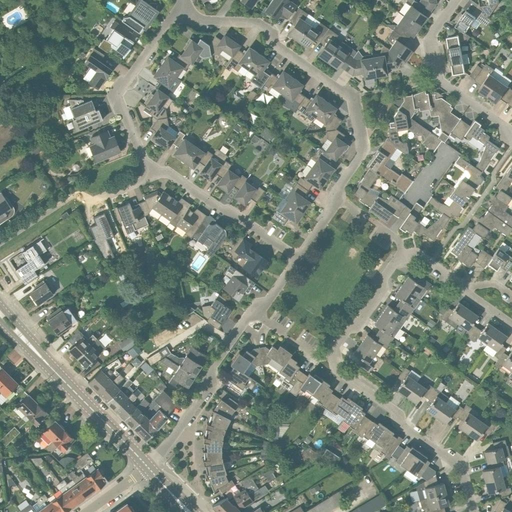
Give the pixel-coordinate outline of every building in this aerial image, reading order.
[(240,0),(252,9),(257,0),(240,0)] [(288,19),(296,6),(287,0),(272,0),(265,10),(278,19),(281,14),(288,19)] [(418,4),(419,5),(430,12),(436,4),(435,0),(420,0),(421,0),(418,4)] [(478,4),(475,10),(488,18),(498,3),(499,3),(498,0),(479,0),(480,4),(478,4)] [(148,6),(140,1),(125,23),(139,33),(143,26),(145,28),(156,12),(155,11),(156,8),(157,6),(157,4),(150,3),(148,6)] [(404,16),(420,27),(427,17),(416,10),(419,5),(418,4),(414,1),(412,4),(404,16)] [(288,34),(298,41),(309,25),(304,21),(308,14),(299,8),(290,20),(296,24),(288,34)] [(486,26),(492,21),(488,18),(475,10),(471,14),(466,11),(463,15),(461,14),(457,19),(459,21),(455,26),(465,33),(475,19),(486,26)] [(397,25),(388,24),(387,26),(393,30),(399,34),(402,29),(413,37),(420,27),(404,16),(397,25)] [(125,56),(130,49),(130,48),(134,43),(129,39),(132,34),(114,21),(110,27),(113,29),(106,40),(112,44),(111,46),(125,56)] [(309,25),(298,41),(308,48),(315,37),(320,41),(329,29),(320,23),(315,29),(309,25)] [(501,36),(508,31),(506,27),(498,31),(501,36)] [(329,29),(320,41),(325,44),(318,55),(327,62),(339,46),(333,42),(338,35),(329,29)] [(399,34),(393,30),(387,40),(393,44),(389,50),(391,51),(403,60),(405,62),(407,60),(406,60),(412,52),(402,44),(405,39),(399,34)] [(465,33),(460,30),(457,35),(457,36),(447,38),(448,44),(446,45),(447,52),(449,51),(450,56),(462,54),(460,41),(469,40),(471,37),(465,33)] [(232,56),(237,49),(239,46),(229,39),(231,36),(226,33),(221,41),(215,37),(209,45),(211,55),(219,54),(223,49),(232,56)] [(211,55),(209,45),(201,39),(197,45),(192,41),(190,45),(187,43),(183,49),(184,49),(185,50),(182,56),(191,62),(191,63),(198,53),(203,57),(211,55)] [(339,46),(327,62),(337,69),(345,58),(350,62),(352,58),(353,58),(357,52),(342,42),(339,46)] [(106,78),(111,70),(99,62),(104,55),(94,48),(84,62),(97,71),(88,82),(98,89),(106,77),(106,78)] [(248,70),(259,55),(257,54),(258,53),(254,50),(253,51),(249,48),(246,52),(244,50),(242,53),(237,49),(232,56),(224,67),(229,71),(232,68),(238,72),(242,65),(248,70)] [(391,51),(388,55),(372,58),(376,77),(387,75),(387,70),(397,68),(403,60),(391,51)] [(191,62),(182,56),(179,54),(176,59),(173,58),(171,60),(168,57),(165,61),(164,60),(161,64),(162,65),(161,67),(176,77),(182,68),(185,71),(191,62)] [(462,54),(450,56),(451,61),(449,61),(450,68),(452,68),(454,75),(465,73),(462,54)] [(261,87),(263,85),(271,73),(266,70),(268,67),(266,65),(268,62),(265,59),(265,58),(261,55),(260,56),(259,55),(248,70),(254,74),(250,79),(261,87)] [(352,58),(350,62),(344,70),(352,76),(363,74),(364,79),(376,77),(372,58),(356,60),(353,58),(352,58)] [(487,98),(499,81),(491,75),(494,70),(486,64),(483,69),(475,80),(483,85),(478,91),(480,92),(480,94),(483,95),(485,97),(487,98)] [(470,76),(475,80),(483,69),(477,65),(470,76)] [(176,77),(161,67),(160,68),(159,68),(156,72),(157,73),(154,76),(158,79),(156,81),(159,83),(155,88),(158,90),(167,96),(171,91),(167,88),(168,86),(169,87),(176,77)] [(282,93),(292,79),(291,77),(292,76),(287,73),(286,74),(283,72),(280,76),(278,74),(276,76),(271,73),(263,85),(268,88),(271,84),(273,86),(272,86),(282,93)] [(297,108),(305,97),(300,93),(302,91),(299,89),(302,85),(298,83),(299,82),(295,79),(294,80),(292,79),(282,93),(282,94),(276,102),(288,108),(289,108),(294,112),(297,108)] [(508,103),(511,97),(511,89),(499,81),(487,98),(489,100),(491,101),(493,104),(495,102),(497,104),(501,98),(508,103)] [(37,84),(30,84),(29,92),(37,92),(37,84)] [(168,97),(167,96),(158,90),(154,95),(152,94),(151,94),(147,100),(150,101),(147,105),(149,105),(148,107),(146,106),(143,110),(157,120),(167,118),(166,110),(161,106),(168,97)] [(398,110),(410,118),(414,113),(413,113),(415,111),(429,109),(430,117),(438,115),(441,132),(437,137),(442,140),(444,142),(447,137),(450,133),(459,122),(448,114),(453,108),(450,106),(451,105),(441,98),(436,99),(435,94),(428,95),(427,93),(426,93),(424,90),(413,94),(413,95),(404,97),(404,101),(399,108),(398,109),(398,110)] [(251,101),(256,94),(253,91),(251,92),(247,98),(251,101)] [(315,117),(326,102),(324,101),(325,100),(321,97),(320,98),(316,95),(314,99),(311,98),(310,100),(305,97),(297,108),(302,112),(304,108),(306,110),(304,114),(312,120),(315,116),(315,117)] [(84,103),(83,100),(68,100),(72,108),(71,108),(75,119),(73,120),(77,130),(103,120),(99,110),(96,111),(91,100),(84,103)] [(336,131),(336,130),(336,129),(342,121),(332,114),(335,109),(332,106),(333,105),(328,102),(328,103),(326,102),(315,117),(325,123),(326,132),(336,131)] [(434,152),(442,141),(442,140),(437,137),(422,126),(410,118),(398,110),(394,117),(395,121),(389,122),(390,131),(388,131),(389,138),(387,138),(386,140),(397,148),(406,155),(408,153),(406,143),(403,143),(398,140),(397,131),(408,129),(417,136),(421,135),(422,140),(424,141),(422,144),(434,152)] [(249,118),(243,114),(238,120),(244,125),(249,118)] [(167,118),(157,120),(151,128),(156,132),(153,137),(156,140),(154,142),(161,146),(162,144),(168,148),(171,143),(175,138),(165,131),(168,126),(167,118)] [(459,122),(450,133),(455,136),(461,140),(464,135),(470,139),(472,136),(485,146),(480,161),(475,168),(474,168),(482,173),(499,148),(488,140),(489,137),(482,132),(484,130),(479,126),(480,124),(474,120),(468,128),(459,122)] [(274,134),(266,128),(261,134),(269,140),(274,134)] [(325,152),(332,157),(335,159),(339,154),(341,155),(345,149),(343,148),(345,145),(341,141),(345,135),(336,130),(336,131),(326,132),(327,139),(332,143),(325,152)] [(110,138),(107,131),(91,138),(93,145),(90,146),(96,162),(120,152),(114,136),(110,138)] [(179,131),(175,138),(171,143),(176,146),(174,149),(177,150),(174,154),(178,157),(177,158),(181,161),(182,160),(184,161),(194,146),(184,139),(184,140),(182,139),(185,135),(179,131)] [(397,148),(386,140),(367,167),(369,168),(370,168),(378,175),(378,174),(405,193),(413,182),(402,174),(400,176),(385,165),(397,148)] [(34,155),(41,151),(37,143),(30,147),(34,155)] [(194,146),(184,161),(185,162),(184,163),(189,166),(190,165),(193,168),(196,164),(198,165),(200,163),(205,167),(213,155),(208,151),(205,155),(203,153),(204,153),(194,146)] [(272,146),(268,152),(274,155),(277,149),(272,146)] [(312,168),(326,178),(328,177),(329,178),(332,173),(331,173),(333,169),(330,166),(331,164),(329,162),(332,157),(325,152),(319,148),(311,159),(316,162),(312,168)] [(217,150),(213,155),(205,167),(200,173),(210,180),(213,176),(215,177),(217,175),(222,179),(228,170),(231,165),(223,160),(226,156),(217,150)] [(474,168),(475,168),(459,157),(455,163),(465,170),(470,176),(465,183),(461,180),(455,188),(468,197),(475,188),(477,189),(483,180),(479,176),(482,173),(474,168)] [(511,164),(495,188),(500,191),(504,193),(511,181),(511,164)] [(297,183),(308,191),(312,186),(314,188),(316,185),(320,188),(322,184),(323,185),(326,181),(325,180),(326,178),(312,168),(305,178),(304,180),(300,177),(297,183)] [(370,168),(369,168),(357,186),(359,188),(355,194),(361,198),(359,200),(370,208),(369,209),(386,222),(392,214),(398,218),(406,206),(391,195),(387,200),(369,193),(370,188),(369,187),(378,175),(370,168)] [(228,170),(222,179),(218,185),(227,192),(230,188),(233,189),(234,187),(239,191),(245,182),(247,179),(242,175),(239,179),(237,178),(238,177),(228,170)] [(245,182),(239,191),(235,197),(244,204),(247,200),(250,201),(251,199),(256,203),(264,191),(259,187),(256,191),(254,190),(255,189),(245,182)] [(288,202),(303,212),(304,211),(305,211),(308,207),(307,206),(309,203),(306,200),(307,198),(305,196),(308,191),(297,183),(293,188),(296,191),(295,193),(295,192),(288,202)] [(468,197),(455,188),(449,197),(453,200),(448,206),(441,204),(431,197),(426,203),(442,214),(449,219),(452,215),(457,217),(463,208),(461,207),(468,197)] [(399,200),(404,193),(399,190),(394,196),(399,200)] [(152,208),(161,215),(173,198),(163,192),(161,194),(159,193),(159,191),(144,197),(145,201),(139,203),(145,216),(147,215),(152,208)] [(500,191),(495,198),(492,203),(493,204),(487,211),(511,228),(511,216),(505,211),(508,206),(506,205),(511,198),(504,193),(500,191)] [(4,198),(1,192),(0,192),(0,224),(12,216),(13,214),(14,212),(14,209),(13,207),(6,197),(4,198)] [(173,198),(161,215),(170,221),(169,223),(176,228),(177,226),(177,225),(186,213),(185,212),(180,209),(185,202),(181,199),(178,202),(173,198)] [(303,212),(288,202),(281,211),(282,212),(280,214),(276,211),(272,217),(284,226),(288,220),(290,221),(292,219),(296,222),(298,218),(299,219),(302,215),(301,214),(303,212)] [(442,214),(438,219),(426,229),(413,220),(422,207),(416,202),(399,227),(405,232),(406,229),(408,231),(410,229),(420,236),(423,233),(434,241),(449,219),(442,214)] [(145,216),(139,203),(138,203),(139,204),(131,207),(129,203),(117,208),(124,226),(132,223),(135,230),(148,225),(145,216)] [(185,212),(186,213),(177,225),(177,226),(186,232),(184,234),(191,238),(192,237),(204,220),(203,220),(201,223),(195,219),(200,212),(197,210),(194,213),(188,209),(185,212)] [(511,229),(511,228),(487,211),(482,219),(481,218),(478,223),(477,223),(472,230),(476,232),(476,233),(483,238),(488,231),(490,232),(494,227),(507,237),(511,229)] [(63,220),(69,216),(66,212),(60,216),(63,220)] [(89,227),(94,239),(93,240),(105,261),(114,257),(106,238),(112,235),(113,235),(104,213),(93,218),(96,224),(89,227)] [(204,220),(192,237),(206,247),(207,247),(209,247),(210,246),(216,250),(226,236),(226,235),(226,233),(225,232),(225,230),(224,229),(223,228),(216,223),(215,224),(212,225),(209,224),(208,225),(203,222),(204,220)] [(472,230),(468,227),(450,251),(458,257),(457,258),(463,261),(462,262),(470,267),(474,261),(479,264),(487,253),(482,249),(477,256),(470,251),(472,249),(467,245),(476,233),(476,232),(472,230)] [(38,276),(34,270),(45,263),(39,255),(47,250),(41,241),(44,239),(43,238),(21,252),(28,262),(15,270),(25,285),(38,276)] [(256,277),(267,261),(249,248),(251,245),(243,239),(234,251),(247,260),(242,267),(256,277)] [(487,253),(479,264),(485,268),(487,264),(496,270),(499,266),(502,266),(507,269),(511,261),(511,249),(510,248),(508,250),(506,251),(505,252),(498,248),(492,257),(487,253)] [(143,258),(135,259),(137,269),(144,268),(143,258)] [(177,275),(185,270),(179,260),(171,265),(177,275)] [(188,260),(182,264),(186,269),(191,266),(188,260)] [(239,302),(246,292),(249,291),(255,283),(230,265),(224,273),(231,278),(223,289),(232,295),(231,297),(239,302)] [(408,276),(402,286),(416,296),(423,287),(427,290),(431,284),(420,277),(417,282),(408,276)] [(38,304),(52,294),(44,281),(36,287),(37,289),(31,293),(38,304)] [(416,296),(402,286),(395,295),(403,301),(400,306),(410,314),(414,308),(410,305),(416,296)] [(231,310),(226,307),(223,304),(226,300),(219,294),(210,306),(209,305),(201,306),(203,316),(207,319),(206,321),(217,329),(231,310)] [(458,324),(468,309),(459,302),(453,311),(448,307),(446,309),(443,314),(441,318),(446,321),(455,328),(458,324)] [(410,314),(400,306),(396,311),(388,305),(381,315),(395,325),(402,316),(407,319),(410,314)] [(77,321),(68,307),(62,311),(60,309),(47,318),(58,333),(77,321)] [(470,338),(477,328),(472,324),(478,316),(468,309),(458,324),(468,330),(465,335),(470,338)] [(395,325),(381,315),(374,325),(383,330),(379,335),(390,343),(394,338),(389,334),(395,325)] [(436,323),(430,319),(426,324),(432,328),(436,323)] [(487,344),(498,330),(488,323),(482,331),(477,328),(470,338),(475,342),(478,338),(487,344)] [(494,355),(499,359),(502,355),(506,348),(501,345),(507,337),(498,330),(487,344),(497,351),(494,355)] [(69,349),(78,358),(97,340),(92,335),(86,341),(77,332),(68,341),(73,345),(69,349)] [(129,337),(123,340),(119,344),(124,352),(139,341),(134,333),(129,337)] [(390,343),(379,335),(376,340),(367,335),(361,344),(375,354),(381,345),(386,349),(390,343)] [(97,340),(78,358),(82,362),(81,363),(84,366),(86,366),(86,367),(105,348),(97,340)] [(133,358),(141,352),(135,344),(127,350),(133,358)] [(375,354),(361,344),(354,354),(362,360),(359,365),(369,372),(373,367),(368,364),(375,354)] [(192,346),(186,355),(184,358),(178,358),(170,353),(164,357),(194,376),(202,365),(200,364),(206,355),(192,346)] [(259,348),(262,365),(268,364),(272,358),(282,366),(283,366),(289,356),(290,357),(292,354),(280,346),(277,350),(272,346),(269,350),(265,347),(259,348)] [(243,373),(251,362),(257,366),(262,365),(259,348),(253,350),(250,354),(246,351),(243,356),(239,353),(230,365),(234,367),(243,373)] [(511,371),(511,350),(507,358),(502,355),(499,359),(494,365),(499,369),(502,365),(511,371)] [(151,365),(162,358),(158,352),(147,359),(151,365)] [(293,386),(300,376),(296,372),(299,367),(295,364),(297,362),(290,357),(289,356),(283,366),(282,366),(274,378),(281,383),(280,384),(290,391),(293,386)] [(194,376),(164,357),(158,360),(176,371),(168,383),(176,387),(179,382),(187,387),(194,376)] [(99,393),(118,374),(114,369),(121,365),(118,359),(118,360),(107,366),(101,369),(88,382),(99,393)] [(124,368),(118,374),(99,393),(107,401),(123,385),(120,381),(133,367),(129,364),(124,368)] [(243,373),(234,367),(229,374),(231,375),(228,380),(233,383),(230,388),(240,395),(244,390),(242,389),(245,385),(244,384),(249,377),(243,373)] [(0,386),(10,377),(1,368),(0,369),(0,386)] [(397,390),(407,397),(417,382),(407,376),(410,371),(405,368),(398,378),(403,382),(397,390)] [(300,376),(293,386),(299,389),(300,388),(304,391),(305,390),(311,394),(322,380),(315,375),(313,377),(309,374),(307,377),(302,373),(300,376)] [(10,377),(0,386),(0,395),(2,393),(6,397),(18,385),(10,377)] [(129,379),(123,385),(107,401),(115,410),(128,397),(132,393),(133,391),(129,387),(133,382),(129,379)] [(322,380),(311,394),(318,399),(316,402),(326,409),(335,396),(330,393),(332,390),(328,387),(329,385),(322,380)] [(166,387),(160,382),(156,386),(161,391),(166,387)] [(417,382),(407,397),(416,403),(422,395),(427,398),(434,388),(429,385),(426,389),(417,382)] [(434,388),(427,398),(432,402),(426,410),(436,417),(446,403),(437,396),(440,392),(434,388)] [(169,413),(177,404),(163,390),(154,400),(169,413)] [(132,393),(128,397),(115,410),(125,419),(141,402),(136,397),(132,393)] [(17,406),(26,415),(37,403),(28,395),(17,406)] [(335,396),(326,409),(335,415),(337,413),(344,417),(342,420),(354,403),(347,398),(346,400),(342,397),(340,400),(335,396)] [(141,402),(125,419),(134,428),(144,417),(144,416),(147,409),(145,407),(149,404),(145,398),(141,402)] [(213,410),(228,418),(234,410),(235,410),(238,412),(242,407),(229,398),(226,403),(221,399),(213,410)] [(37,403),(26,415),(37,425),(48,414),(37,403)] [(354,403),(342,420),(349,425),(353,428),(351,430),(357,434),(367,419),(363,416),(365,413),(361,410),(362,408),(354,403)] [(446,403),(436,417),(445,424),(451,416),(456,419),(459,415),(464,409),(463,409),(458,405),(455,409),(446,403)] [(463,409),(464,409),(459,415),(464,418),(458,427),(468,434),(478,419),(469,413),(472,408),(466,405),(463,409)] [(272,413),(267,409),(263,415),(268,418),(272,413)] [(151,423),(158,429),(168,417),(160,410),(151,418),(154,420),(151,423)] [(211,415),(208,423),(224,428),(226,423),(227,423),(230,419),(228,418),(213,410),(212,410),(210,415),(211,415)] [(144,417),(134,428),(146,441),(158,429),(151,423),(154,420),(151,418),(149,420),(144,416),(144,417)] [(6,446),(20,432),(18,430),(26,422),(23,418),(0,440),(6,446)] [(367,419),(357,434),(362,438),(364,436),(368,439),(369,438),(375,442),(386,428),(379,423),(377,425),(373,422),(367,419)] [(478,419),(468,434),(477,440),(483,432),(488,436),(496,425),(490,422),(487,426),(478,419)] [(48,445),(48,446),(64,430),(55,421),(36,440),(40,443),(43,440),(48,445)] [(225,429),(224,428),(208,423),(207,423),(205,428),(206,428),(205,437),(222,439),(222,434),(224,434),(225,429)] [(386,428),(375,442),(382,447),(380,450),(384,453),(383,455),(389,459),(390,457),(397,447),(392,443),(396,438),(392,435),(393,433),(386,428)] [(48,446),(48,445),(45,448),(50,453),(57,446),(63,452),(74,440),(64,430),(48,446)] [(223,439),(222,439),(205,437),(204,437),(203,442),(204,442),(204,451),(203,451),(222,451),(222,450),(221,450),(221,445),(222,445),(223,439)] [(301,441),(297,438),(292,443),(295,447),(301,441)] [(487,463),(491,462),(503,459),(504,459),(501,447),(507,446),(505,440),(493,443),(494,449),(484,452),(487,463)] [(406,470),(418,453),(411,448),(410,449),(406,447),(403,450),(397,446),(397,447),(390,457),(396,461),(395,462),(406,470)] [(222,451),(203,451),(204,451),(204,460),(203,460),(204,465),(205,465),(222,462),(223,462),(222,457),(221,457),(221,451),(222,451)] [(297,451),(290,455),(293,462),(294,461),(295,463),(301,459),(297,451)] [(80,469),(93,460),(87,452),(77,460),(75,462),(80,469)] [(300,453),(303,461),(308,458),(301,452),(300,453)] [(406,470),(418,478),(419,477),(425,481),(434,476),(435,475),(435,473),(426,467),(429,463),(425,460),(426,458),(418,453),(406,470)] [(335,464),(338,459),(331,455),(328,460),(335,464)] [(44,461),(41,457),(30,458),(36,466),(38,466),(44,461)] [(62,458),(58,461),(66,469),(75,462),(77,460),(71,457),(67,457),(62,458)] [(344,457),(339,461),(343,466),(348,462),(344,457)] [(503,459),(491,462),(492,468),(482,471),(485,482),(502,478),(499,466),(504,465),(503,459)] [(222,462),(205,465),(207,473),(206,474),(207,479),(208,479),(225,473),(226,473),(224,467),(223,468),(222,462)] [(98,469),(86,477),(96,490),(107,482),(98,469)] [(96,490),(86,477),(83,473),(78,477),(77,475),(76,476),(72,471),(68,474),(72,480),(86,497),(96,490)] [(225,473),(208,479),(214,491),(219,488),(222,493),(235,485),(231,480),(229,482),(229,481),(228,482),(225,473)] [(269,483),(275,478),(271,473),(265,477),(269,483)] [(8,486),(17,486),(8,474),(6,474),(8,486)] [(424,488),(427,499),(446,494),(443,483),(438,484),(436,483),(434,476),(425,481),(419,485),(422,489),(424,488)] [(217,511),(221,511),(258,489),(251,477),(241,482),(246,490),(233,497),(234,499),(230,502),(226,498),(212,506),(217,511)] [(502,478),(485,482),(488,493),(498,491),(500,497),(511,494),(510,487),(505,489),(502,478)] [(86,497),(72,480),(67,484),(64,480),(60,483),(76,504),(86,497)] [(76,504),(60,483),(56,486),(63,494),(57,498),(67,511),(76,504)] [(312,494),(320,489),(318,485),(310,490),(312,494)] [(239,511),(240,511),(239,511),(253,502),(252,501),(262,495),(258,489),(221,511),(239,511)] [(328,511),(345,502),(339,491),(304,511),(328,511)] [(427,510),(427,511),(443,511),(442,508),(443,506),(449,505),(446,494),(427,499),(420,501),(422,508),(425,511),(427,510)] [(375,498),(381,508),(386,505),(380,496),(375,498)] [(65,511),(67,511),(57,498),(47,506),(51,511),(65,511)] [(370,501),(376,511),(381,508),(375,498),(370,501)] [(511,511),(504,508),(506,503),(501,500),(494,511),(496,511),(511,511)] [(365,504),(369,511),(373,511),(376,511),(370,501),(365,504)] [(135,511),(131,506),(129,507),(127,503),(115,511),(112,511),(135,511)]
